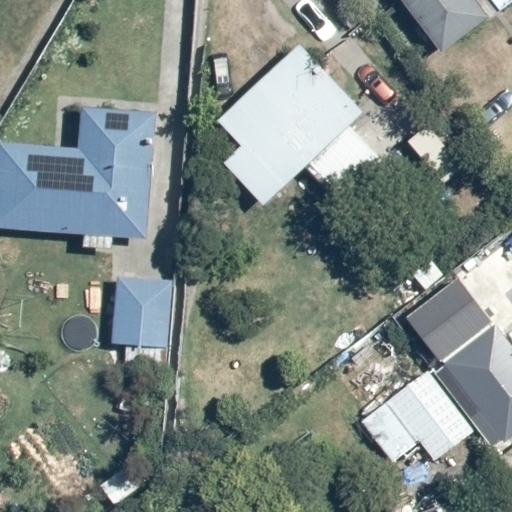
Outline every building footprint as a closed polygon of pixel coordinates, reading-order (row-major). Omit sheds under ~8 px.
[(407,0),(436,54),(494,22),(482,0),(407,0)] [(312,171),(371,110),(303,44),(225,123),(248,146),(229,165),(274,209),(312,171)] [(147,236),(148,225),(172,227),(176,179),(151,177),(157,98),(86,93),(52,91),(48,148),(5,145),(0,208),(0,225),(85,232),(84,248),(117,251),(118,234),(147,236)] [(371,110),(312,171),(342,200),(401,140),(371,110)] [(116,274),(113,344),(127,345),(126,370),(170,372),(174,277),(116,274)] [(446,367),(499,326),(461,275),(407,315),(446,367)] [(511,343),(499,326),(446,367),(504,443),(511,437),(511,343)] [(474,434),(427,368),(360,416),(392,460),(422,439),(438,460),(474,434)] [(473,511),(464,492),(417,511),(473,511)]
